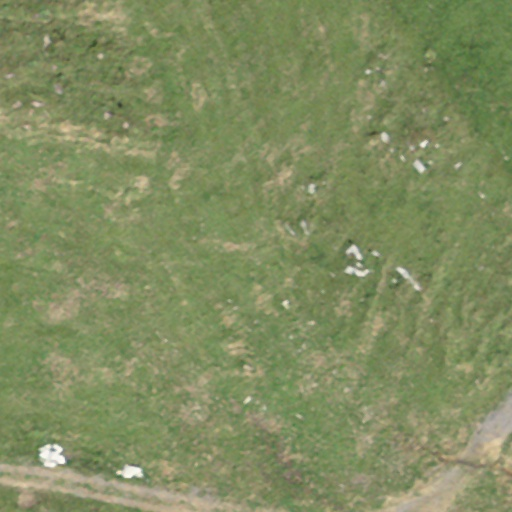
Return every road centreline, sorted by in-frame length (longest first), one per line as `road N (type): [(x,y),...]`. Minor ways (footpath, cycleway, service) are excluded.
road 1 (track): [(0,472),(225,511)]
road 2 (track): [(419,511),(511,423)]
